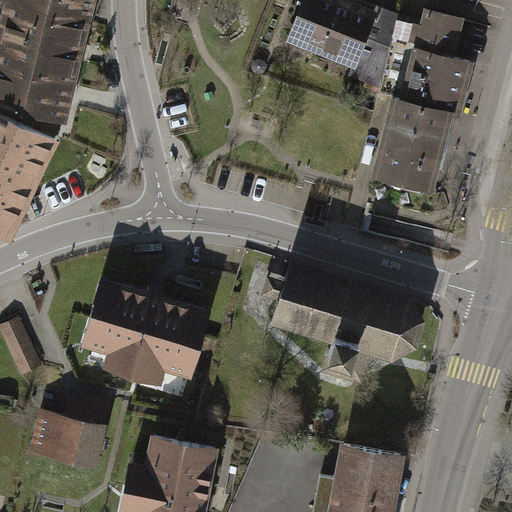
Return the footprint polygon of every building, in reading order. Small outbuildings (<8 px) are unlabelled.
[(91,19),(18,0),(5,0),(0,21),(0,64),(77,84),(91,19)] [(96,0),(18,0),(91,19),(96,0)] [(346,0),(304,0),(290,37),(355,61),(363,42),(375,11),(346,0)] [(416,45),(452,54),(461,18),(426,9),(423,23),(400,17),(399,19),(382,85),(381,91),(395,95),(403,97),(416,45)] [(399,19),(375,11),(363,42),(375,48),(363,77),(382,85),(399,19)] [(416,45),(403,97),(451,109),(458,110),(471,59),(452,54),(416,45)] [(0,103),(68,120),(77,84),(0,64),(0,103)] [(395,95),(376,171),(386,174),(431,185),(435,172),(451,109),(403,97),(395,95)] [(0,230),(12,235),(61,137),(0,108),(0,230)] [(292,261),(275,317),(335,336),(325,368),(350,375),(359,344),(393,355),(415,343),(423,318),(410,298),(292,261)] [(193,371),(210,311),(102,281),(85,340),(113,348),(112,354),(162,368),(164,363),(193,371)] [(21,320),(1,329),(24,380),(45,371),(21,320)] [(69,417),(45,412),(37,450),(95,463),(109,402),(74,394),(69,417)] [(393,511),(405,446),(341,434),(326,511),(393,511)] [(203,511),(215,451),(149,439),(143,473),(120,469),(112,511),(203,511)]
